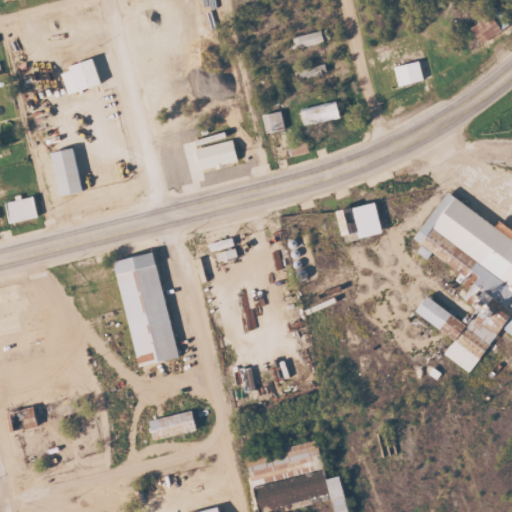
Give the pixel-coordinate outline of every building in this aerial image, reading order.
[(511,25),(502,9),(472,28),(482,45),(511,25)] [(294,48),(330,41),(328,30),(292,36),(294,48)] [(72,66),(74,70),(65,73),(71,94),(106,84),(98,58),(72,66)] [(398,67),(403,86),(428,80),(423,61),(398,67)] [(331,73),(328,63),(302,70),(305,80),(331,73)] [(310,126),(346,117),(342,101),(307,111),(310,126)] [(288,129),(285,111),(266,115),(269,132),(288,129)] [(203,169),(242,162),(238,139),(232,140),(230,133),(197,138),(203,169)] [(88,191),(78,147),(55,153),(66,196),(88,191)] [(474,373),(503,330),(511,335),(511,229),(452,190),(421,239),(425,245),(419,253),(428,258),(441,250),(459,281),(472,289),(466,298),(484,310),(474,325),(431,297),(421,312),(453,333),(457,340),(447,355),(474,373)] [(8,203),(13,223),(42,216),(37,196),(8,203)] [(388,233),(380,202),(342,211),(349,238),(358,236),(358,238),(364,236),(365,238),(388,233)] [(120,260),(140,366),(181,358),(161,253),(120,260)] [(42,427),(38,407),(12,412),(16,432),(42,427)] [(202,430),(197,410),(153,420),(157,440),(202,430)] [(338,497),(340,511),(353,511),(347,476),(331,479),(324,441),(251,455),(256,486),(261,485),(265,510),(338,497)]
